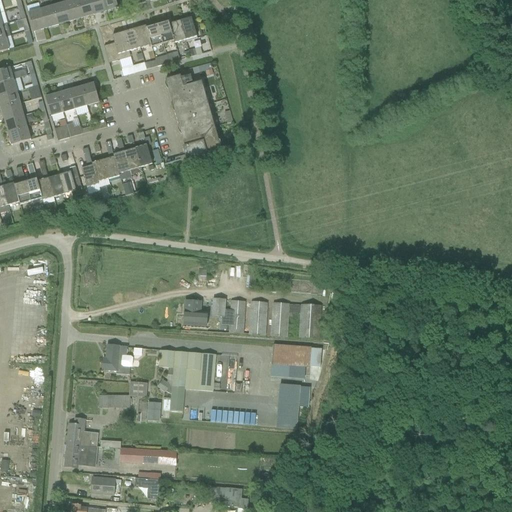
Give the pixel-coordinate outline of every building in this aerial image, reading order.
[(82,19),(76,0),(73,0),(64,3),(70,22),(82,19)] [(93,16),(88,0),(76,0),(82,19),(93,16)] [(106,12),(102,0),(88,0),(93,16),(106,12)] [(115,0),(102,0),(106,12),(118,9),(115,0)] [(70,22),(64,3),(52,6),(58,26),(70,22)] [(58,26),(52,6),(41,9),(46,29),(58,26)] [(46,29),(41,9),(28,13),(33,33),(46,29)] [(180,21),(180,23),(185,40),(196,37),(191,18),(180,21)] [(169,24),(169,26),(174,41),(173,41),(174,44),(185,40),(180,23),(180,21),(169,24)] [(169,26),(169,24),(168,22),(157,25),(162,44),(173,41),(174,41),(169,26)] [(6,25),(2,26),(0,26),(0,39),(5,38),(10,37),(6,25)] [(151,45),(150,45),(151,48),(162,44),(157,25),(146,28),(147,30),(146,31),(151,45)] [(134,29),(135,31),(135,32),(139,48),(150,45),(151,45),(146,31),(147,30),(146,28),(145,26),(134,29)] [(123,32),(124,35),(128,51),(139,48),(135,32),(135,31),(134,29),(123,32)] [(128,51),(124,35),(123,32),(111,36),(113,43),(103,46),(108,63),(129,57),(128,52),(128,51)] [(0,52),(9,50),(5,38),(0,39),(0,52)] [(0,83),(13,80),(10,68),(9,68),(0,70),(0,83)] [(128,75),(126,69),(121,70),(122,71),(120,72),(121,77),(128,75)] [(220,150),(206,101),(201,82),(192,84),(190,76),(180,78),(180,76),(164,80),(184,148),(185,148),(186,152),(190,151),(192,158),(220,150)] [(0,96),(17,92),(13,80),(0,83),(0,96)] [(93,84),(81,87),(86,107),(99,103),(98,100),(95,90),(93,84)] [(39,94),(37,86),(33,88),(28,89),(30,97),(39,94)] [(86,107),(81,87),(69,91),(74,110),(86,107)] [(74,110),(69,91),(57,94),(62,113),(74,110)] [(20,104),(17,92),(0,96),(0,109),(0,110),(20,104)] [(62,114),(62,113),(57,94),(44,97),(50,117),(62,114)] [(23,116),(20,104),(0,110),(4,122),(23,116)] [(229,112),(224,113),(227,124),(232,123),(229,112)] [(27,128),(23,116),(4,122),(7,134),(27,128)] [(80,130),(79,126),(74,128),(73,124),(66,126),(69,139),(81,135),(80,130)] [(69,139),(66,126),(54,130),(57,142),(69,139)] [(30,140),(27,128),(7,134),(11,146),(30,140)] [(131,176),(124,152),(120,139),(115,141),(119,153),(112,155),(118,177),(120,176),(121,181),(131,178),(131,176)] [(108,159),(102,160),(108,180),(109,179),(118,177),(112,155),(110,149),(111,149),(109,142),(104,144),(108,159)] [(146,146),(135,149),(140,168),(152,165),(146,146)] [(96,183),(92,166),(91,166),(91,164),(87,149),(82,150),(87,168),(81,169),(86,188),(97,185),(97,183),(96,183)] [(140,168),(135,149),(124,152),(131,176),(142,173),(140,168)] [(102,160),(91,164),(91,166),(92,166),(96,183),(97,183),(108,180),(102,160)] [(53,198),(48,179),(47,179),(44,168),(45,168),(43,161),(38,163),(43,180),(37,182),(42,201),(53,198)] [(31,181),(25,183),(30,202),(32,208),(43,204),(42,201),(37,182),(32,164),(27,166),(31,181)] [(30,202),(25,183),(21,168),(16,169),(20,184),(14,186),(18,203),(19,205),(30,202)] [(70,172),(59,175),(64,195),(75,191),(76,196),(82,194),(78,178),(75,168),(69,169),(70,172)] [(64,195),(59,175),(48,179),(53,198),(64,195)] [(14,186),(13,183),(2,187),(8,206),(18,203),(14,186)] [(8,206),(2,187),(0,187),(0,213),(9,211),(8,206)] [(31,276),(49,272),(48,267),(30,270),(31,276)] [(212,313),(211,317),(221,318),(221,325),(229,326),(229,334),(243,335),(245,303),(231,302),(230,310),(224,310),(225,301),(212,300),(212,313)] [(185,308),(183,325),(206,327),(207,313),(200,313),(200,303),(185,302),(185,308)] [(250,303),(248,336),(264,337),(266,304),(250,303)] [(272,312),(270,337),(286,338),(288,317),(288,313),(292,314),(300,314),(298,339),(318,340),(320,322),(320,308),(272,305),(272,312)] [(329,314),(337,316),(339,307),(331,305),(329,314)] [(272,365),(271,377),(288,379),(289,367),(319,369),(321,349),(311,348),(274,345),(272,365)] [(101,371),(116,372),(116,375),(129,376),(129,369),(131,367),(132,359),(130,358),(126,357),(127,348),(107,346),(105,360),(103,360),(101,371)] [(160,352),(158,369),(169,370),(168,376),(172,377),(171,387),(170,387),(166,393),(171,396),(170,400),(163,399),(162,411),(169,412),(169,413),(181,414),(183,391),(212,393),(215,357),(160,352)] [(163,382),(159,388),(166,393),(170,387),(167,385),(163,382)] [(279,386),(276,428),(296,429),(299,387),(279,386)] [(99,409),(130,409),(130,397),(99,397),(99,409)] [(159,422),(160,404),(148,403),(146,421),(159,422)] [(213,423),(258,424),(258,412),(213,411),(213,423)] [(96,449),(98,435),(84,433),(85,421),(75,420),(74,426),(69,425),(66,446),(79,448),(80,447),(90,448),(96,449)] [(77,469),(78,466),(95,468),(97,449),(96,449),(90,448),(80,447),(79,448),(66,446),(64,467),(77,469)] [(159,453),(130,451),(129,465),(158,466),(159,453)] [(115,479),(92,477),(90,494),(113,497),(115,479)] [(135,480),(134,487),(138,487),(138,489),(150,490),(149,501),(158,501),(159,491),(159,482),(135,480)] [(208,489),(206,504),(214,505),(214,504),(225,505),(225,508),(238,509),(237,511),(246,511),(247,510),(247,501),(240,501),(241,492),(208,489)]
